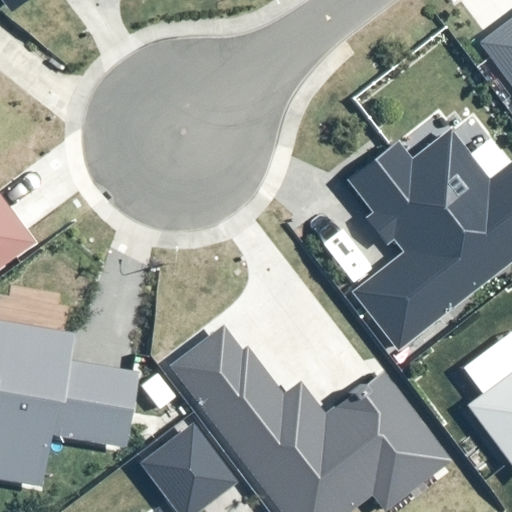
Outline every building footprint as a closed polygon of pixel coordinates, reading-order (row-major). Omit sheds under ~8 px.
[(0,0),(11,13),(27,0),(0,0)] [(511,11),(473,41),(511,92),(511,11)] [(395,251),(345,289),(392,351),(511,260),(511,156),(483,178),(446,129),(404,161),(390,142),(340,180),(395,251)] [(0,262),(27,242),(0,204),(0,262)] [(224,315),(160,364),(275,511),(345,511),(366,496),(378,511),(379,511),(446,460),(376,372),(309,424),(224,315)] [(0,480),(41,488),(50,435),(121,448),(135,372),(60,359),(65,332),(0,320),(0,480)] [(511,364),(458,405),(511,477),(511,364)]
